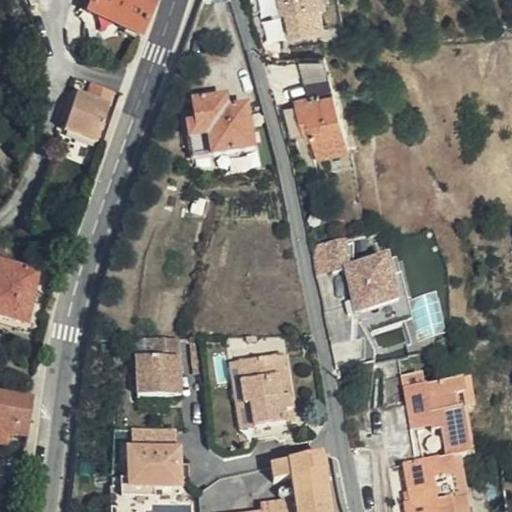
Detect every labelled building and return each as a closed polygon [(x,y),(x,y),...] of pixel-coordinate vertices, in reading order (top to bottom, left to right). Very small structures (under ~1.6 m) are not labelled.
[(99,0),(95,12),(147,34),(158,0),(99,0)] [(288,0),(292,25),(322,19),(319,0),(288,0)] [(334,63),(307,71),(310,85),(298,92),(310,136),(316,135),(320,148),(355,139),(334,63)] [(108,138),(127,89),(103,82),(97,96),(89,94),(76,126),(108,138)] [(199,159),(260,149),(254,112),(236,115),(234,98),(190,105),(199,159)] [(357,265),(355,239),(315,244),(318,269),(357,265)] [(360,315),(400,306),(389,259),(349,268),(360,315)] [(47,278),(3,265),(0,275),(0,312),(34,322),(47,278)] [(180,341),(155,343),(157,360),(141,361),(144,400),(183,398),(180,341)] [(263,401),(265,427),(304,423),(295,352),(250,357),(255,402),(263,401)] [(250,429),(265,427),(263,401),(255,402),(250,357),(243,358),(250,429)] [(454,434),(458,460),(464,460),(478,458),(492,456),(484,406),(495,405),(491,377),(439,384),(436,371),(411,374),(421,433),(447,430),(447,434),(454,434)] [(0,423),(36,427),(39,393),(0,389),(0,423)] [(177,431),(130,433),(130,444),(126,444),(128,485),(132,484),(132,491),(179,489),(180,484),(182,484),(180,449),(178,450),(177,431)] [(464,460),(470,511),(482,511),(478,458),(464,460)] [(470,511),(464,460),(458,460),(413,464),(420,502),(411,502),(411,511),(470,511)] [(325,511),(318,465),(287,467),(271,469),(273,484),(289,482),(291,502),(260,506),(260,511),(325,511)]
